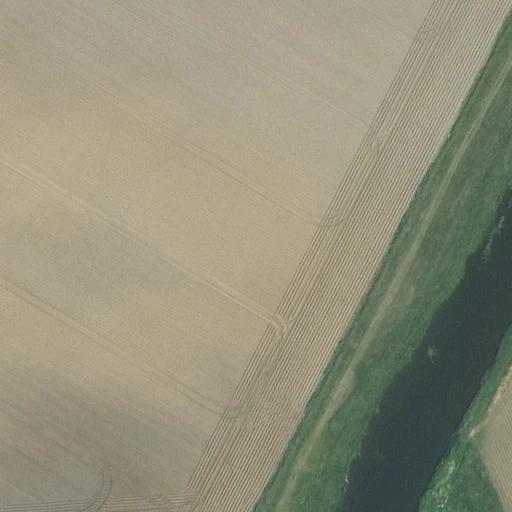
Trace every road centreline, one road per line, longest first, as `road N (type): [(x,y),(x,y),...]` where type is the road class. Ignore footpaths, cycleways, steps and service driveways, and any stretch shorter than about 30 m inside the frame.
road 1 (track): [(511,52),(277,511)]
road 2 (track): [(511,332),(420,511)]
